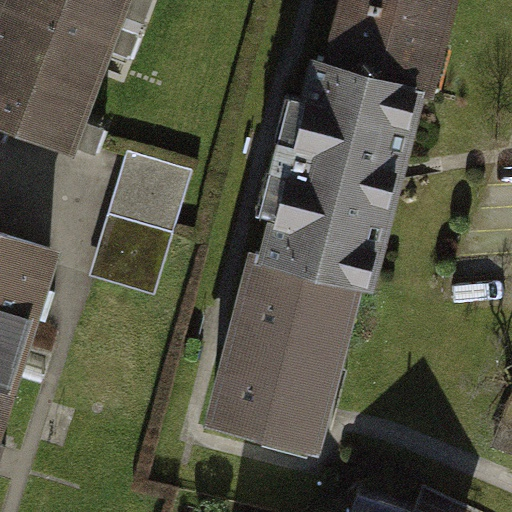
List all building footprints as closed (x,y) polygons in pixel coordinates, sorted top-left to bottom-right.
[(11,0),(0,32),(0,122),(74,150),(128,6),(110,0),(11,0)] [(350,0),(332,72),(423,95),(435,98),(460,0),(350,0)] [(373,290),(423,95),(332,72),(318,69),(268,263),(363,287),(373,290)] [(132,154),(94,279),(156,298),(194,172),(132,154)] [(0,388),(13,393),(58,257),(0,238),(0,388)] [(320,449),(363,287),(268,263),(259,260),(216,422),(320,449)] [(0,434),(13,393),(0,388),(0,434)] [(511,410),(498,446),(511,451),(511,410)]
